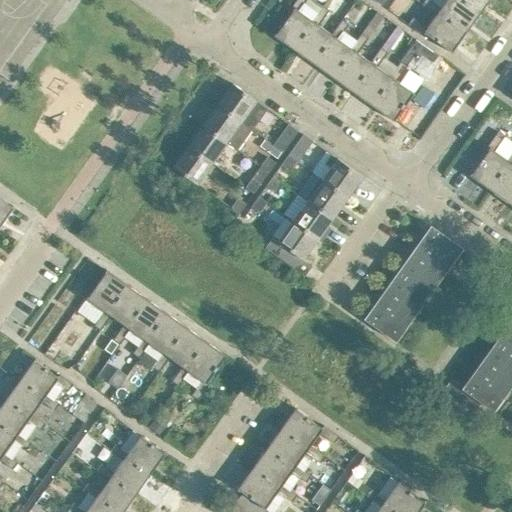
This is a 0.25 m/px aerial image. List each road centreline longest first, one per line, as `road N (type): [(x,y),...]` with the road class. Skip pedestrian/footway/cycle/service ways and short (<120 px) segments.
road 1 (residential): [(400,180),(209,45)]
road 2 (residential): [(411,188),(511,44)]
road 3 (residential): [(178,508),(268,381)]
road 4 (residential): [(511,264),(411,188)]
